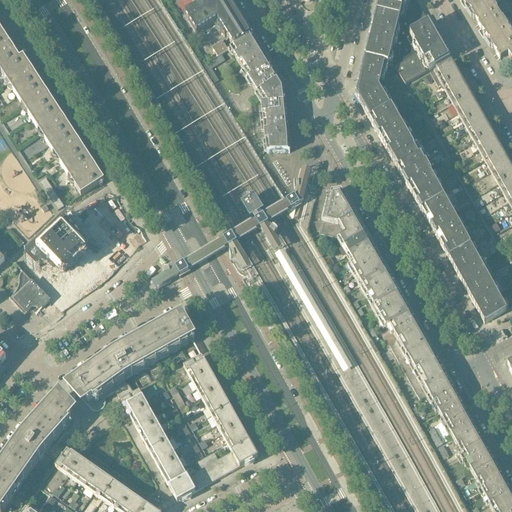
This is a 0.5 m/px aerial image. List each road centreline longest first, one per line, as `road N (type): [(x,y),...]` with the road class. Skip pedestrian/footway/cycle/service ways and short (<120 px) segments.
road 1 (residential): [(484,361),(333,95)]
road 2 (residential): [(323,127),(461,374)]
road 3 (secondary): [(37,0),(178,237)]
road 4 (secondary): [(351,511),(222,274)]
road 5 (secondary): [(194,226),(60,0)]
road 6 (secondary): [(202,284),(298,457)]
road 7 (residential): [(178,237),(113,299),(27,361)]
road 8 (residential): [(48,383),(202,284)]
road 9 (residential): [(246,0),(323,127)]
